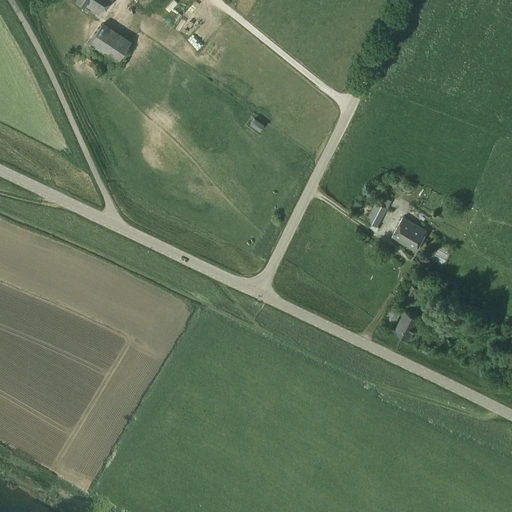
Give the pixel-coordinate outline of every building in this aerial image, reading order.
[(110,0),(75,0),(84,6),(85,5),(101,15),(110,0)] [(190,38),(204,17),(192,9),(177,30),(190,38)] [(129,40),(101,21),(86,43),(114,62),(129,40)] [(204,29),(207,33),(215,26),(212,22),(204,29)] [(203,25),(191,39),(194,42),(206,27),(203,25)] [(111,65),(90,50),(84,60),(104,74),(111,65)] [(264,125),(254,118),(250,124),(259,131),(264,125)] [(413,188),(399,182),(397,188),(411,194),(413,188)] [(388,208),(377,202),(367,220),(378,227),(388,208)] [(427,231),(403,218),(392,237),(416,250),(427,231)] [(420,283),(412,278),(405,290),(402,296),(412,301),(417,293),(415,292),(420,283)] [(436,299),(431,297),(428,303),(441,310),(445,302),(437,298),(436,299)] [(401,310),(393,306),(384,323),(392,328),(401,310)] [(420,318),(405,311),(394,333),(409,340),(420,318)]
